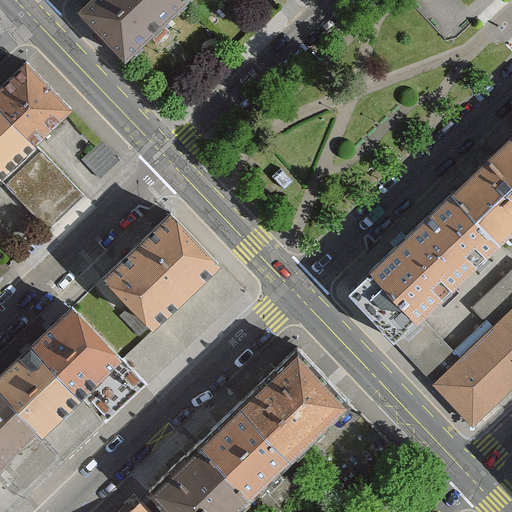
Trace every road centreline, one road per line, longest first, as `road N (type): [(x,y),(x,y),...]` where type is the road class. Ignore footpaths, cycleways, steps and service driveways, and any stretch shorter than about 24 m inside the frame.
road 1 (residential): [(296,292),(66,511)]
road 2 (residential): [(511,90),(296,292)]
road 3 (tertiary): [(466,475),(296,292)]
road 4 (residential): [(0,323),(170,158)]
road 5 (residential): [(170,158),(331,0)]
road 6 (tertiary): [(170,158),(26,8)]
road 7 (tertiary): [(296,292),(170,158)]
